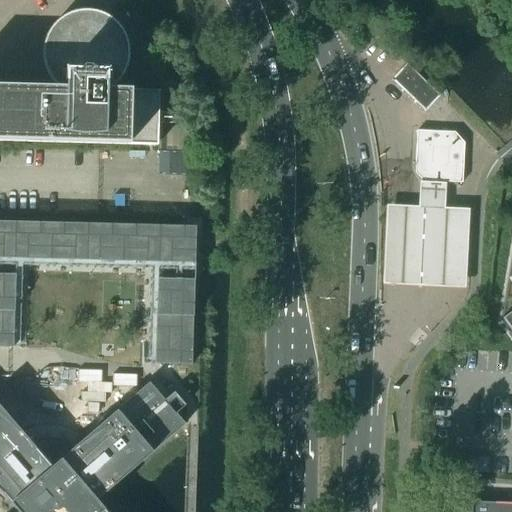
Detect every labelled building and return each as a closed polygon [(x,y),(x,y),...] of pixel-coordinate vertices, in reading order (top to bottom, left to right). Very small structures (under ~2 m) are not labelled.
[(108,90),(114,85),(122,75),(126,63),(127,51),(125,39),(118,28),(109,19),(98,13),(86,11),(73,13),(62,17),(52,26),(45,36),(42,48),(42,61),(46,73),(53,83),(60,89),(0,87),(0,142),(156,146),(158,92),(108,90)] [(423,110),(424,112),(426,110),(425,110),(437,97),(438,98),(439,96),(405,64),(404,66),(405,67),(393,79),(392,78),(391,80),(392,82),(393,81),(423,110)] [(460,184),(463,184),(463,182),(461,182),(463,144),(454,133),(416,131),(415,161),(414,161),(414,163),(415,164),(414,173),(422,181),(460,183),(460,184)] [(385,207),(382,287),(407,288),(457,289),(464,290),(467,210),(462,210),(445,210),(446,184),(418,182),(417,208),(411,208),(385,207)] [(0,222),(0,258),(13,259),(14,223),(0,222)] [(14,223),(13,259),(49,260),(50,224),(14,223)] [(50,224),(49,260),(85,261),(86,225),(50,224)] [(86,225),(85,261),(121,262),(122,226),(86,225)] [(122,226),(121,262),(157,263),(158,227),(122,226)] [(158,227),(157,263),(193,264),(194,228),(158,227)] [(511,254),(501,319),(499,320),(508,333),(510,332),(511,334),(511,254)] [(0,275),(0,311),(13,311),(14,275),(0,275)] [(157,279),(156,315),(192,316),(193,280),(157,279)] [(0,311),(0,348),(12,348),(13,311),(0,311)] [(156,315),(155,351),(191,352),(192,316),(156,315)] [(155,351),(154,364),(191,365),(191,352),(155,351)] [(0,493),(9,504),(16,511),(103,511),(101,510),(94,501),(153,450),(183,425),(174,414),(184,406),(184,405),(173,393),(172,393),(163,401),(148,384),(118,409),(71,450),(68,447),(64,443),(59,441),(54,440),(49,439),(44,439),(39,441),(34,443),(30,445),(0,410),(0,493)] [(511,511),(511,504),(470,502),(470,511),(465,511),(511,511)]
